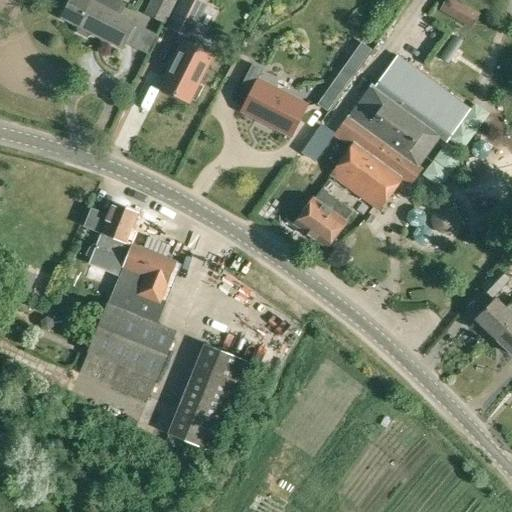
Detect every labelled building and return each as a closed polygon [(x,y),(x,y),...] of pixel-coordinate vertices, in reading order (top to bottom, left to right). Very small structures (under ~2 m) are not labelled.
[(125,43),(147,55),(157,34),(135,23),(137,20),(122,12),(126,4),(121,1),(120,0),(69,0),(60,19),(76,27),(77,33),(86,37),(91,34),(122,49),(125,43)] [(149,0),(144,13),(165,23),(176,0),(149,0)] [(189,101),(191,97),(195,99),(201,87),(196,84),(211,56),(191,46),(195,39),(188,35),(205,6),(194,0),(183,0),(168,26),(181,33),(178,40),(183,43),(160,87),(189,101)] [(444,0),(438,10),(470,29),(480,13),(456,0),(444,0)] [(361,44),(347,64),(357,72),(372,51),(361,44)] [(396,55),(373,85),(370,83),(332,135),(351,148),(331,176),(379,210),(402,178),(411,184),(421,169),(419,167),(440,139),(446,143),(471,109),(396,55)] [(241,85),(252,90),(242,109),(292,134),(306,106),(257,82),(263,70),(251,64),(241,85)] [(306,149),(321,159),(329,147),(313,137),(306,149)] [(294,224),(326,248),(346,222),(344,220),(350,212),(322,190),(315,200),(313,199),(294,224)] [(78,372),(146,402),(157,380),(176,331),(152,321),(160,303),(176,262),(149,251),(150,250),(133,243),(137,232),(132,230),(138,214),(113,204),(101,233),(102,233),(90,264),(120,275),(116,286),(110,304),(107,302),(87,351),(78,372)] [(444,235),(447,235),(451,234),(454,232),(456,230),(458,227),(459,224),(460,221),(460,218),(459,215),(457,212),(455,209),(453,207),(450,206),(446,206),(443,206),(440,206),(437,208),(435,210),(433,213),(431,216),(431,219),(431,222),(432,225),(433,228),(435,231),(438,233),(441,234),(444,235)] [(480,286),(492,298),(500,290),(510,279),(498,268),(480,286)] [(475,319),(494,338),(511,318),(511,306),(508,310),(496,298),(475,319)] [(251,303),(244,310),(259,326),(266,319),(251,303)] [(511,318),(494,338),(511,355),(511,318)] [(44,335),(57,346),(68,332),(54,322),(44,335)] [(168,435),(213,452),(249,360),(204,343),(168,435)]
